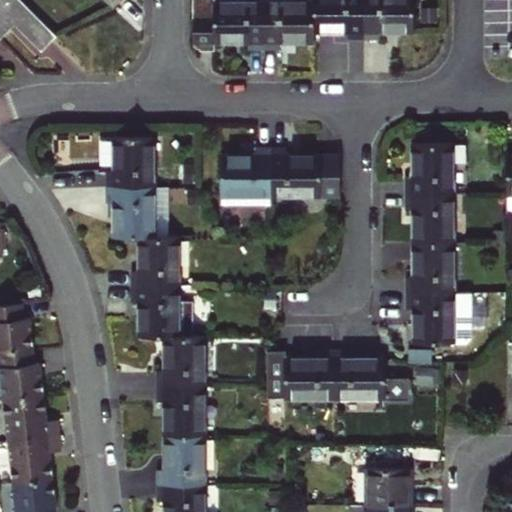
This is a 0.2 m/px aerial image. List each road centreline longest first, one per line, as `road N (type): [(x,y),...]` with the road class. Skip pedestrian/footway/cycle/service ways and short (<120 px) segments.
road 1 (residential): [(108,511),(80,306),(52,236),(0,163)]
road 2 (residential): [(294,303),(330,302),(353,287),(357,99)]
road 3 (residential): [(167,91),(357,99)]
road 4 (residential): [(0,109),(27,100),(167,91)]
